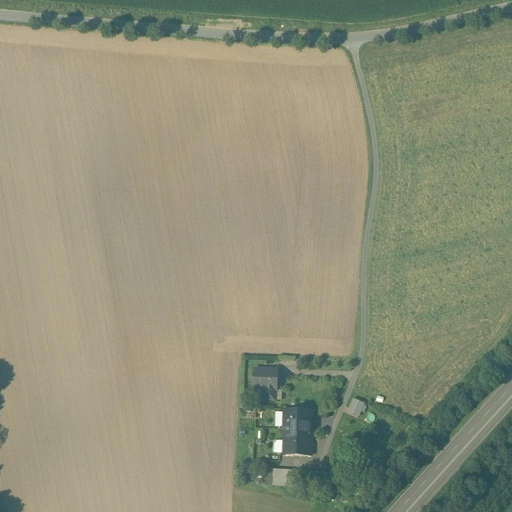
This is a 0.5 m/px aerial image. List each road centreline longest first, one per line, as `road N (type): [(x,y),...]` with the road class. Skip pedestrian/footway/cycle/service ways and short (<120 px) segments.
road 1 (unclassified): [(511,7),(351,40),(0,17)]
road 2 (trunk): [(511,391),(403,511)]
